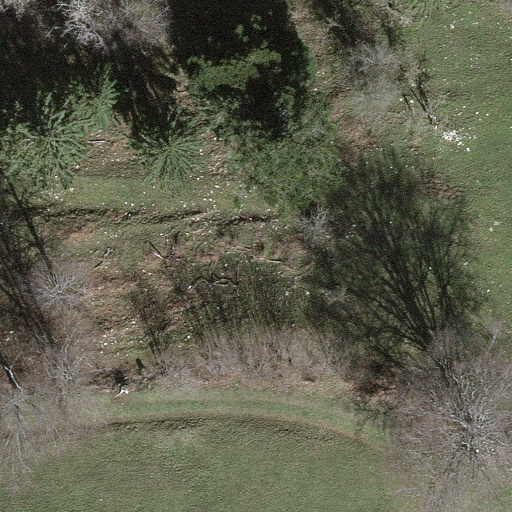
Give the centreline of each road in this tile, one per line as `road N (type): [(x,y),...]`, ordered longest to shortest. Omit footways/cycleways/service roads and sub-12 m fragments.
road 1 (track): [(511,250),(345,206),(0,190)]
road 2 (track): [(439,507),(424,466),(394,439),(271,401),(0,411)]
